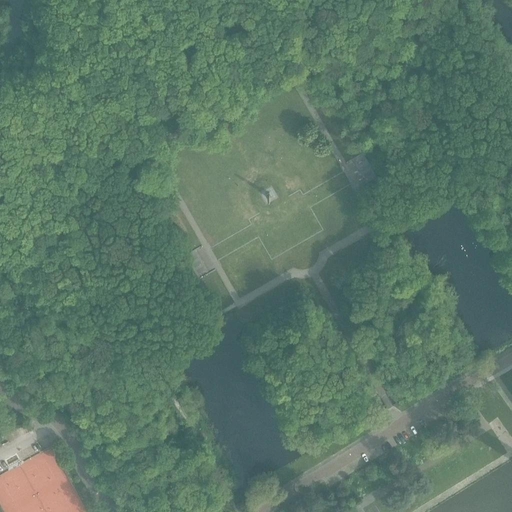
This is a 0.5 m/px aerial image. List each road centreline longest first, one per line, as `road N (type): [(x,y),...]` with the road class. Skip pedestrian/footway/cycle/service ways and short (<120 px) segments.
road 1 (residential): [(258,511),(511,358)]
road 2 (residential): [(115,511),(61,429),(0,382)]
